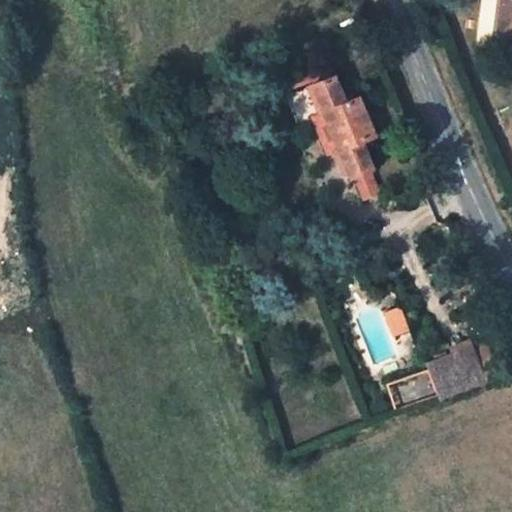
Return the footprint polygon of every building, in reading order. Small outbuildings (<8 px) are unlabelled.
[(511,0),(503,0),(499,30),(511,31),(511,0)] [(337,76),(312,87),(322,112),(313,116),(328,151),(338,147),(352,180),(356,178),(366,197),(379,192),(371,172),(377,169),(366,148),(372,145),(369,138),(376,134),(360,98),(348,103),(337,76)] [(400,305),(385,312),(395,336),(410,329),(400,305)] [(488,341),(472,348),(481,368),(497,361),(488,341)] [(481,368),(472,348),(427,364),(442,399),(487,381),(481,368)]
